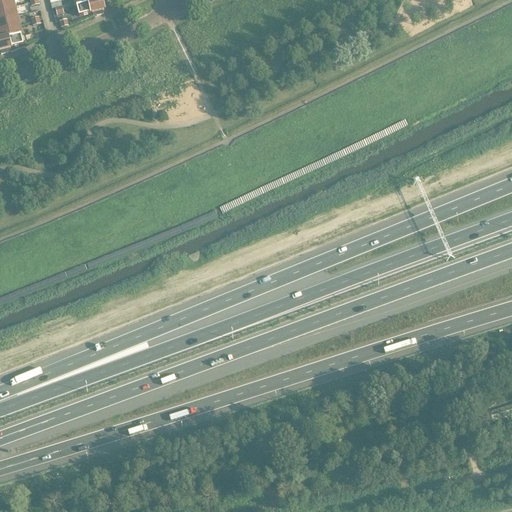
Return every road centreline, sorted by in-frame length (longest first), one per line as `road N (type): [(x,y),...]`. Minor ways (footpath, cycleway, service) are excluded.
road 1 (motorway): [(511,184),(0,396)]
road 2 (motorway): [(0,440),(511,250)]
road 3 (motorway): [(511,219),(151,354),(0,400)]
road 4 (motorway): [(0,469),(511,311)]
road 5 (unclassified): [(0,84),(150,19),(167,1)]
